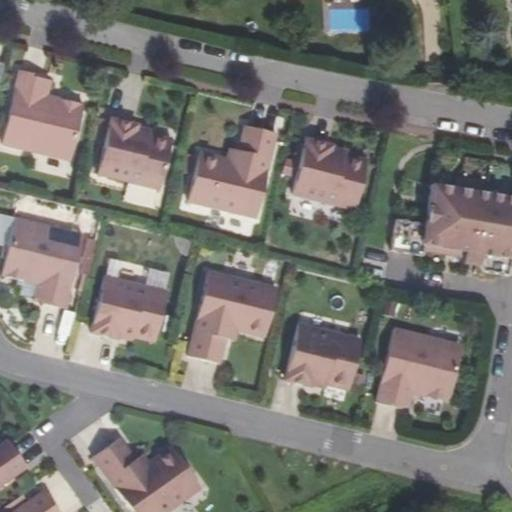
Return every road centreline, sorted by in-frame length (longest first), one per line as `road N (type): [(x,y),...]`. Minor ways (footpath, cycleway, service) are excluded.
road 1 (residential): [(0,361),(511,487)]
road 2 (unclassified): [(0,3),(268,71),(511,111)]
